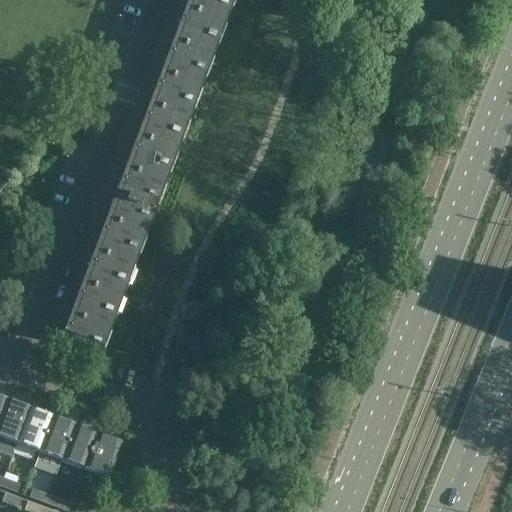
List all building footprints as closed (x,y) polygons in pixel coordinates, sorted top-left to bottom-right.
[(62,339),(101,353),(102,354),(150,224),(142,221),(148,205),(156,208),(157,206),(154,205),(214,46),(217,47),(234,0),(194,0),(121,194),(120,193),(113,211),(115,212),(67,339),(62,337),(62,339)] [(182,361),(201,368),(201,367),(200,367),(207,347),(208,348),(209,347),(190,340),(189,341),(190,341),(183,361),(182,360),(182,361)] [(0,440),(17,447),(30,412),(7,404),(0,423),(0,440)] [(39,455),(52,421),(30,412),(17,447),(39,455)] [(62,464),(75,429),(52,421),(39,455),(62,464)] [(84,472),(97,437),(75,429),(62,464),(84,472)] [(119,446),(97,437),(84,472),(106,480),(119,446)] [(19,486),(4,480),(1,489),(15,494),(19,486)] [(46,505),(50,497),(32,490),(29,499),(46,505)] [(19,500),(6,495),(2,503),(16,508),(19,500)] [(64,503),(50,497),(46,505),(60,511),(64,503)] [(24,511),(25,511),(42,511),(44,509),(27,503),(24,511)]
